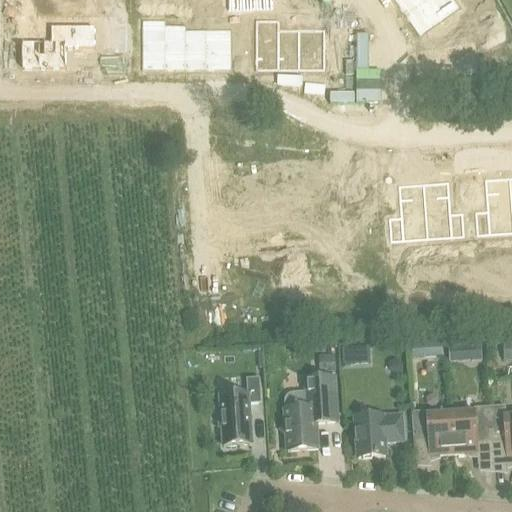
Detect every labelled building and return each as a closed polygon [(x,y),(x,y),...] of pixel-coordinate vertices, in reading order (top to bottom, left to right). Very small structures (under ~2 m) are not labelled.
[(392,0),(404,17),(427,0),(392,0)] [(427,0),(404,17),(419,38),(452,15),(442,0),(427,0)] [(22,45),(22,72),(84,72),(84,71),(67,70),(67,52),(95,52),(96,29),(51,29),(51,45),(20,45),(22,45)] [(126,29),(114,30),(114,54),(126,53),(126,29)] [(142,72),(164,72),(164,31),(142,31),(142,72)] [(185,72),(185,31),(164,31),(164,72),(185,72)] [(185,72),(205,72),(205,31),(185,31),(185,72)] [(232,72),(231,31),(205,31),(205,72),(232,72)] [(278,72),(278,31),(255,31),(255,72),(278,72)] [(278,72),(298,72),(298,31),(278,31),(278,72)] [(324,72),(324,31),(298,31),(298,72),(324,72)] [(488,227),(511,225),(511,215),(510,179),(485,181),(487,213),(475,213),(476,237),(489,236),(488,227)] [(268,180),(223,183),(226,215),(259,213),(259,221),(292,219),(290,199),(270,201),(268,180)] [(448,183),(423,185),(426,231),(451,229),(451,239),(464,238),(462,214),(450,215),(448,183)] [(402,233),(426,231),(423,185),(398,187),(400,218),(388,219),(390,243),(402,242),(402,233)] [(316,230),(306,231),(307,251),(318,250),(316,230)] [(259,249),(228,251),(228,253),(230,252),(232,279),(279,275),(277,275),(275,255),(304,253),(303,231),(258,234),(259,249)] [(412,359),(443,358),(442,343),(412,345),(412,359)] [(511,361),(511,343),(503,344),(503,362),(511,361)] [(481,344),(450,348),(450,365),(483,362),(481,344)] [(342,350),(343,367),(371,366),(369,347),(342,350)] [(335,357),(318,358),(319,373),(335,373),(335,357)] [(305,395),(291,395),(286,398),(284,403),(285,411),(286,426),(280,432),(287,438),(288,454),(318,452),(316,426),(338,425),(336,396),(334,378),(304,380),(305,395)] [(251,446),(248,406),(261,405),(259,380),(246,381),(247,397),(220,399),(221,412),(217,413),(219,430),(223,430),(224,448),(251,446)] [(511,460),(511,419),(506,420),(505,408),(489,409),(493,467),(508,466),(508,460),(511,460)] [(451,417),(454,457),(477,455),(478,468),(493,467),(489,409),(474,410),(475,415),(451,417)] [(429,458),(454,457),(451,417),(428,418),(427,413),(412,414),(414,440),(428,439),(429,458)] [(383,418),(355,420),(358,461),(386,459),(385,445),(404,444),(402,418),(383,419),(383,418)]
